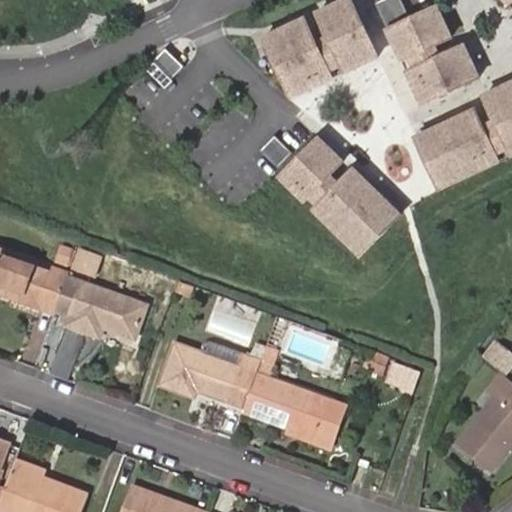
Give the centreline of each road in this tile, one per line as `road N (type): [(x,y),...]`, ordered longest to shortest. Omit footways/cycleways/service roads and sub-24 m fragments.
road 1 (residential): [(362,511),(0,377)]
road 2 (residential): [(0,79),(63,74),(202,8)]
